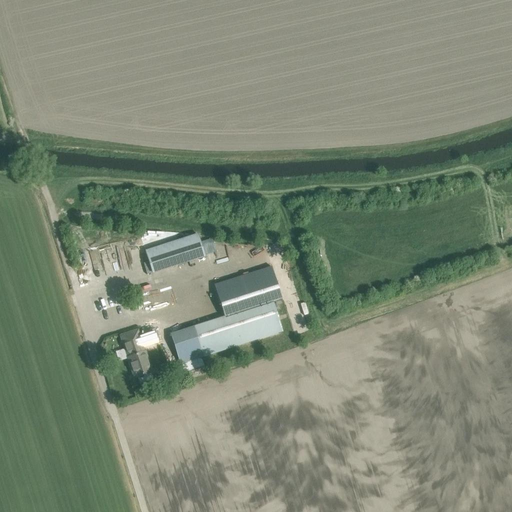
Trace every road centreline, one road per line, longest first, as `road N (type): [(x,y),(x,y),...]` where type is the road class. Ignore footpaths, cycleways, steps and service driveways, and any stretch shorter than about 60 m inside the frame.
road 1 (track): [(0,70),(75,291)]
road 2 (unclassified): [(144,511),(75,291)]
